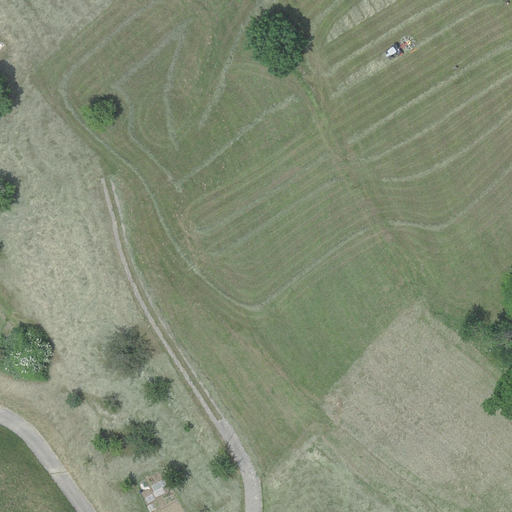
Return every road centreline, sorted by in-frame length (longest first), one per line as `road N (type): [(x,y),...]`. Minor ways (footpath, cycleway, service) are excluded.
road 1 (track): [(253,511),(246,463),(146,303),(108,184)]
road 2 (track): [(0,416),(33,439),(84,511)]
